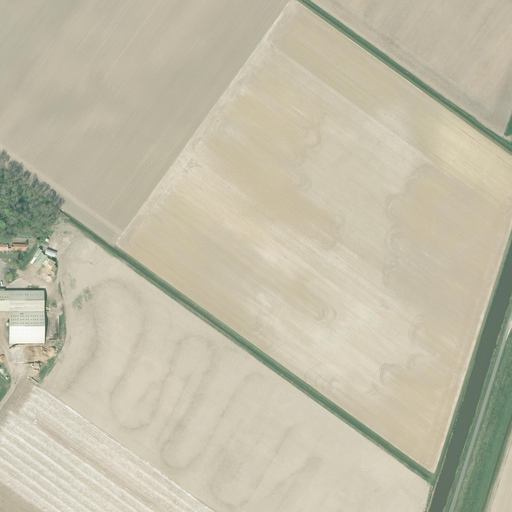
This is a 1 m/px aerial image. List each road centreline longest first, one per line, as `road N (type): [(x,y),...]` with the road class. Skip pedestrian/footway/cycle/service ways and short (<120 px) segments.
road 1 (track): [(511,137),(311,0)]
road 2 (unclassified): [(450,511),(511,315)]
road 3 (track): [(192,128),(284,0)]
